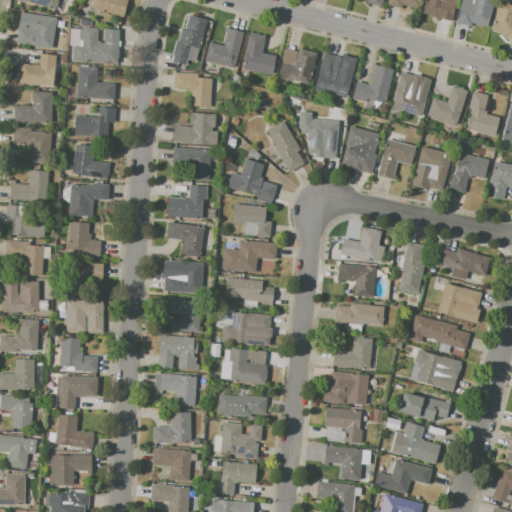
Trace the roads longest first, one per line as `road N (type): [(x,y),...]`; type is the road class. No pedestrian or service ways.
road 1 (residential): [(156,0),(120,511)]
road 2 (residential): [(323,205),(311,233),(285,511)]
road 3 (residential): [(511,69),(246,0)]
road 4 (residential): [(511,318),(459,511)]
road 5 (residential): [(511,236),(358,204),(323,205)]
